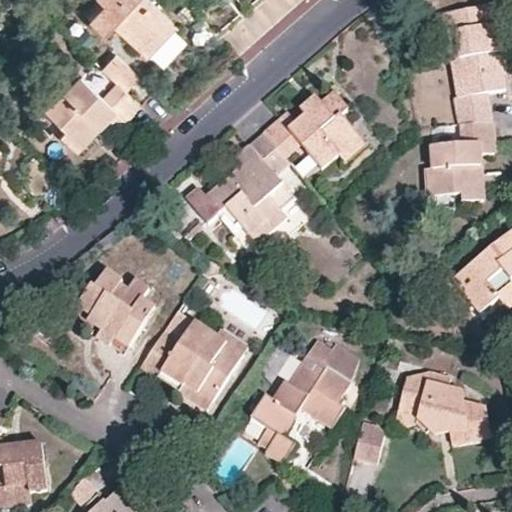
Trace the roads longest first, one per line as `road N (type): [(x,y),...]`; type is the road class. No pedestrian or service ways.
road 1 (residential): [(369,0),(99,230),(0,290)]
road 2 (residential): [(0,374),(180,475),(210,511)]
